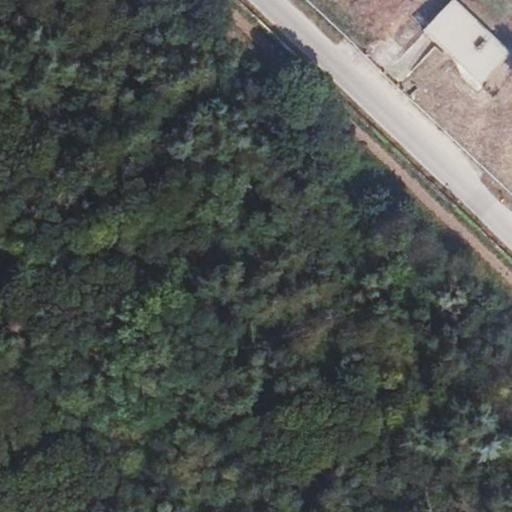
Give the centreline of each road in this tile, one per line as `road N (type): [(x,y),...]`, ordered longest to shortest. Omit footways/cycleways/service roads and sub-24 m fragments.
road 1 (unknown): [(214,0),(511,282)]
road 2 (unclassified): [(511,232),(265,0)]
